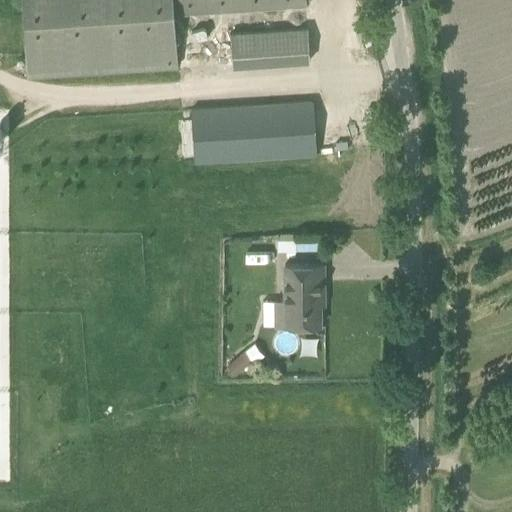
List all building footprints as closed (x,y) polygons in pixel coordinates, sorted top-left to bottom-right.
[(177,67),(173,13),(172,0),(22,0),(27,76),(177,67)] [(305,0),(172,0),(173,13),(306,4),(305,0)] [(307,27),(229,32),(232,65),(310,60),(307,27)] [(312,101),(192,109),(195,162),(316,154),(312,101)] [(277,238),(277,250),(296,250),(296,238),(277,238)] [(323,263),(284,264),(284,298),(273,298),(273,325),(320,325),(320,293),(324,293),(323,263)] [(232,377),(249,363),(241,353),(227,364),(228,366),(225,368),(232,377)]
